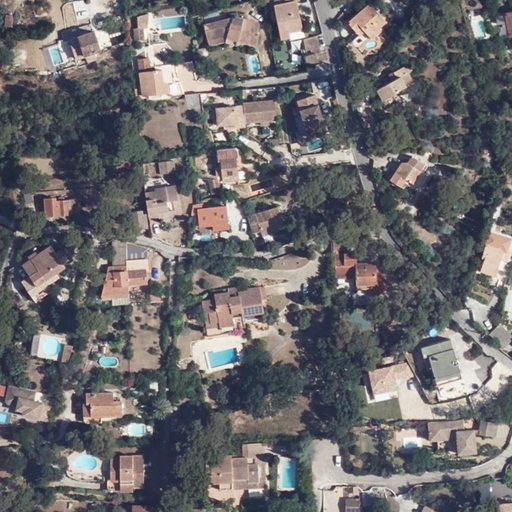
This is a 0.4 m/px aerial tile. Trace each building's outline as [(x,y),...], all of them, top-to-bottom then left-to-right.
[(282,0),(283,3),(274,5),(281,38),(289,37),(288,32),(301,29),(295,1),(299,0),(282,0)] [(366,32),(379,12),(370,2),(348,21),(356,30),(360,25),(364,30),(366,32)] [(341,10),(332,21),(333,24),(345,14),(346,13),(341,10)] [(136,14),(137,20),(142,20),(143,25),(147,25),(148,11),(136,14)] [(386,20),(379,12),(366,32),(371,38),(381,29),(379,27),(386,20)] [(511,12),(495,16),(500,38),(511,35),(511,12)] [(227,36),(239,39),(257,44),(260,33),(257,31),(260,20),(238,15),(204,23),(210,44),(226,40),(227,36)] [(153,33),(187,31),(186,16),(152,18),(153,33)] [(142,20),(137,20),(137,25),(133,25),(134,38),(144,36),(143,25),(142,20)] [(360,34),(364,30),(360,25),(356,30),(360,34)] [(304,29),(301,29),(288,32),(289,37),(290,39),(305,37),(304,29)] [(101,49),(94,30),(78,36),(87,61),(96,57),(94,52),(101,49)] [(316,37),(303,38),(305,51),(318,49),(316,37)] [(206,47),(199,48),(202,60),(210,59),(206,47)] [(138,58),(140,71),(141,71),(140,61),(150,60),(150,57),(138,58)] [(151,70),(150,60),(140,61),(141,71),(140,71),(143,95),(149,95),(164,93),(163,82),(162,74),(161,69),(151,70)] [(192,62),(183,63),(185,78),(194,77),(192,62)] [(161,65),(161,69),(162,74),(177,73),(176,63),(161,65)] [(383,100),(408,85),(413,83),(408,72),(411,70),(409,63),(389,74),(389,75),(392,80),(389,82),(377,89),(383,100)] [(188,109),(203,108),(201,93),(186,95),(188,109)] [(300,111),(308,138),(326,133),(315,96),(297,101),(300,111)] [(235,112),(235,107),(216,108),(218,126),(223,126),(236,124),(237,128),(245,128),(245,124),(260,122),(268,121),(276,121),(275,100),(243,103),(243,106),(244,112),(235,112)] [(300,140),(308,138),(300,111),(292,114),(300,140)] [(238,174),(238,180),(246,178),(244,150),(234,146),(216,147),(217,159),(220,159),(221,165),(216,165),(217,176),(222,175),(238,174)] [(421,172),(425,165),(412,156),(407,163),(421,172)] [(160,175),(174,173),(172,162),(158,164),(160,175)] [(421,172),(407,163),(401,163),(390,180),(399,186),(404,179),(414,185),(419,188),(427,175),(423,173),(421,172)] [(217,180),(208,178),(211,193),(220,191),(217,180)] [(413,188),(414,185),(404,179),(399,186),(402,188),(405,184),(413,188)] [(167,212),(167,216),(181,214),(176,185),(154,188),(154,191),(145,192),(148,217),(158,216),(158,213),(167,212)] [(69,211),(77,210),(76,200),(64,200),(64,198),(44,199),(45,216),(66,215),(67,215),(67,211),(69,211)] [(193,205),(191,215),(198,214),(197,208),(202,207),(201,203),(196,204),(193,205)] [(226,204),(202,207),(197,208),(198,214),(200,226),(213,224),(214,228),(230,226),(226,204)] [(276,204),(245,214),(246,217),(248,220),(251,231),(259,228),(260,229),(275,224),(283,222),(276,204)] [(131,230),(146,229),(144,211),(129,213),(131,227),(131,230)] [(276,228),(275,224),(260,229),(261,233),(276,228)] [(485,258),(480,270),(495,275),(501,260),(508,262),(511,251),(508,249),(511,241),(499,237),(500,235),(489,231),(485,243),(480,257),(485,258)] [(112,247),(114,267),(126,266),(125,247),(124,240),(114,237),(112,243),(112,247)] [(343,251),(343,238),(334,239),(332,239),(332,251),(343,251)] [(126,266),(145,264),(148,264),(147,247),(124,240),(125,247),(126,266)] [(46,279),(56,272),(65,266),(63,263),(69,259),(62,248),(55,252),(51,245),(38,253),(39,254),(31,260),(30,258),(22,263),(30,274),(21,280),(31,295),(39,289),(43,296),(52,289),(48,283),(46,279)] [(28,255),(30,258),(31,260),(39,254),(38,253),(36,251),(28,255)] [(332,251),(332,264),(333,278),(352,277),(352,264),(354,264),(356,264),(355,251),(347,251),(343,251),(332,251)] [(126,266),(128,285),(146,283),(145,264),(126,266)] [(375,265),(372,265),(364,265),(364,268),(354,269),(355,289),(368,288),(368,283),(376,283),(375,267),(375,265)] [(114,267),(107,268),(100,295),(128,294),(128,285),(126,266),(114,267)] [(368,283),(368,288),(371,288),(377,296),(389,286),(375,267),(376,283),(368,283)] [(58,276),(56,272),(46,279),(48,283),(58,276)] [(263,312),(259,285),(240,288),(241,291),(215,295),(215,298),(201,300),(205,328),(234,324),(234,317),(263,312)] [(35,301),(43,296),(39,289),(31,295),(35,301)] [(471,309),(462,311),(465,321),(473,320),(471,309)] [(490,334),(504,349),(511,340),(511,335),(500,324),(490,334)] [(206,371),(249,364),(244,334),(194,342),(196,355),(204,353),(206,371)] [(429,356),(430,358),(454,350),(450,338),(421,348),(424,357),(429,356)] [(67,361),(72,345),(64,343),(60,361),(67,361)] [(462,373),(454,350),(430,358),(438,381),(462,373)] [(399,377),(373,378),(374,392),(400,391),(399,377)] [(484,383),(471,388),(476,401),(489,396),(484,383)] [(56,395),(8,385),(6,399),(18,402),(17,406),(16,409),(23,411),(22,415),(48,420),(50,413),(56,395)] [(90,402),(91,415),(101,415),(120,414),(119,400),(112,401),(111,392),(85,393),(85,402),(90,402)] [(432,408),(443,408),(439,396),(439,395),(429,397),(432,408)] [(444,395),(439,396),(443,408),(448,407),(444,395)] [(101,415),(91,415),(90,402),(85,402),(83,402),(83,415),(83,419),(85,422),(101,421),(101,415)] [(182,431),(182,419),(173,418),(172,431),(182,431)] [(191,419),(182,419),(182,431),(190,432),(191,419)] [(463,419),(429,424),(431,441),(449,439),(457,437),(459,454),(477,452),(475,433),(474,429),(464,430),(463,419)] [(498,422),(481,420),(480,429),(480,433),(496,435),(498,422)] [(257,453),(265,453),(265,443),(242,444),(242,455),(232,455),(232,454),(206,456),(206,483),(218,483),(219,489),(232,488),(232,490),(259,488),(257,453)] [(131,456),(119,456),(109,456),(110,476),(106,476),(107,488),(120,487),(120,480),(132,480),(132,481),(132,483),(143,483),(142,451),(131,451),(131,452),(131,455),(131,456)] [(267,488),(265,453),(257,453),(259,488),(267,488)] [(300,458),(278,458),(279,488),(301,487),(300,458)] [(361,511),(360,498),(345,498),(345,511),(361,511)] [(511,511),(511,501),(498,503),(498,511),(511,511)]
